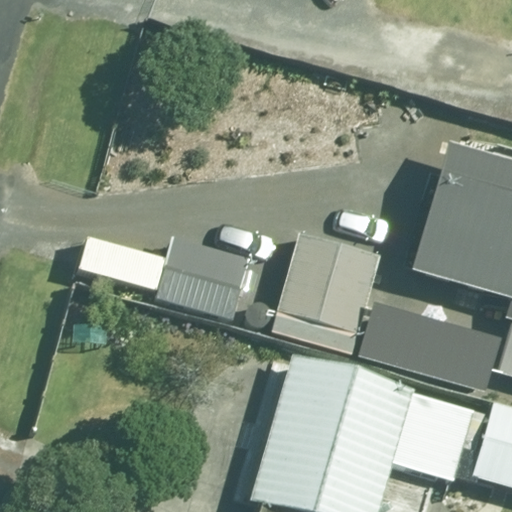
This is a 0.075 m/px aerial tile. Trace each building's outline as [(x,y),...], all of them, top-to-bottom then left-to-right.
[(511,169),(444,150),(408,275),(511,305),(511,333),(498,380),(511,384),(511,169)] [(354,339),(376,262),(295,239),(273,316),(354,339)] [(236,297),(161,276),(151,308),(226,330),(236,297)] [(445,487),(466,416),(288,362),(245,503),(257,507),(255,511),(376,511),(389,470),(445,487)] [(511,494),(511,415),(490,409),(469,482),(511,494)]
